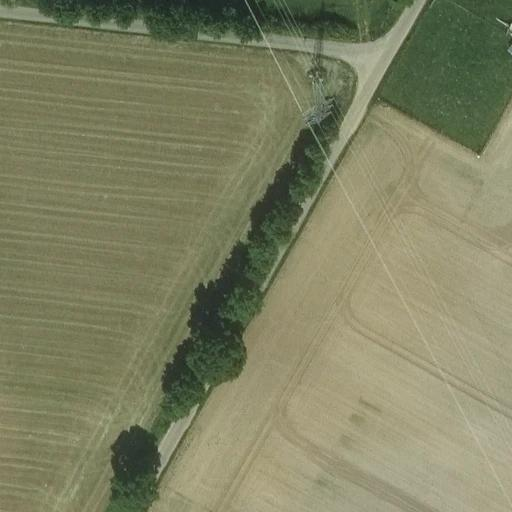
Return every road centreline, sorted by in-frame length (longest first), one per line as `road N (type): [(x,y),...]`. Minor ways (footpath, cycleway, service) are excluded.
road 1 (unclassified): [(387,57),(132,511)]
road 2 (unclassified): [(0,13),(387,57)]
